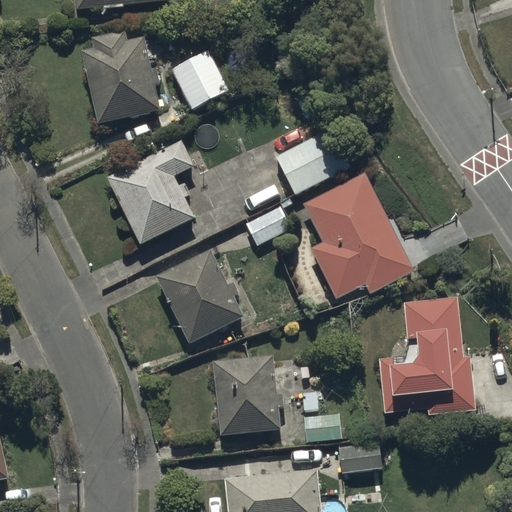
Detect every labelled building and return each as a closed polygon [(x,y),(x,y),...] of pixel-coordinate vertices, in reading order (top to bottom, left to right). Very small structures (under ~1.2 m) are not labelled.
[(77,0),(79,12),(170,0),(77,0)] [(216,0),(188,0),(189,14),(217,13),(216,0)] [(96,48),(83,51),(99,125),(163,111),(157,85),(162,84),(159,72),(155,73),(147,36),(128,40),(126,31),(93,38),(96,48)] [(212,50),(173,69),(193,110),(232,92),(212,50)] [(349,168),(330,131),(278,157),(297,194),(349,168)] [(194,166),(182,141),(108,177),(142,245),(197,218),(187,197),(192,195),(186,183),(181,185),(177,175),(194,166)] [(419,273),(367,172),(307,202),(327,241),(312,249),(338,298),(365,285),(371,297),(419,273)] [(294,230),(282,205),(245,222),(257,247),(294,230)] [(211,247),(157,274),(193,346),(247,319),(237,298),(241,296),(235,283),(230,285),(211,247)] [(459,296),(403,302),(407,342),(413,341),(414,352),(409,361),(397,362),(397,356),(381,358),(387,414),(430,410),(430,417),(480,411),(474,355),(466,356),(459,296)] [(275,354),(214,360),(222,438),(283,432),(281,409),(285,409),(283,396),(280,396),(275,354)] [(0,429),(0,482),(11,480),(0,429)] [(462,441),(431,441),(431,460),(462,460),(462,441)] [(323,511),(321,472),(227,478),(229,511),(323,511)]
